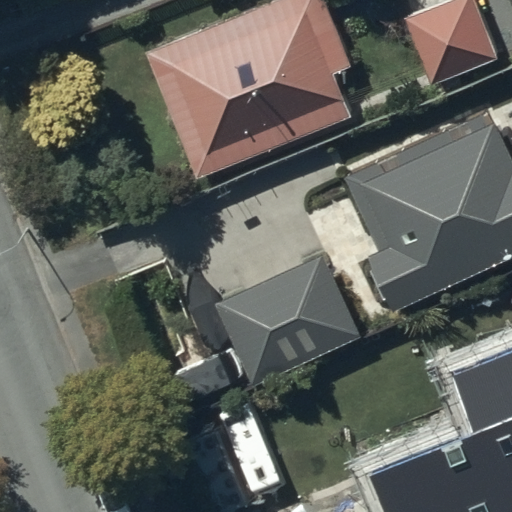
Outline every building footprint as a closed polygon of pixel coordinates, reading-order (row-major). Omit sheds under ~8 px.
[(329,0),(257,0),(150,43),(200,169),(353,107),(337,65),(353,59),(329,0)] [(409,0),(413,10),(410,11),(439,75),(501,48),(479,0),(409,0)] [(402,301),(511,248),(511,134),(502,114),(494,117),(486,101),(346,168),(381,242),(375,245),(402,301)] [(364,329),(324,246),(219,295),(259,377),(364,329)] [(511,320),(372,371),(416,494),(500,463),(511,495),(511,320)] [(407,511),(396,482),(318,511),(407,511)]
